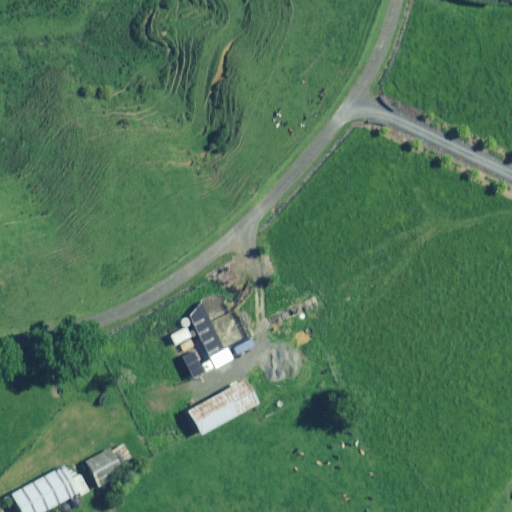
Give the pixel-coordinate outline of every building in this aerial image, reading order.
[(201,306),(185,314),(207,359),(200,363),(204,372),(228,359),(201,306)] [(253,348),(250,341),(232,348),(235,355),(253,348)] [(201,373),(189,352),(178,359),(190,379),(201,373)] [(245,394),(240,382),(184,410),(196,434),(254,405),(248,393),(245,394)] [(96,487),(121,474),(108,448),(83,461),(96,487)] [(67,498),(68,500),(85,491),(78,478),(74,480),(65,464),(52,471),(40,477),(31,482),(18,489),(8,495),(17,511),(40,511),(45,510),(55,504),(67,498)]
